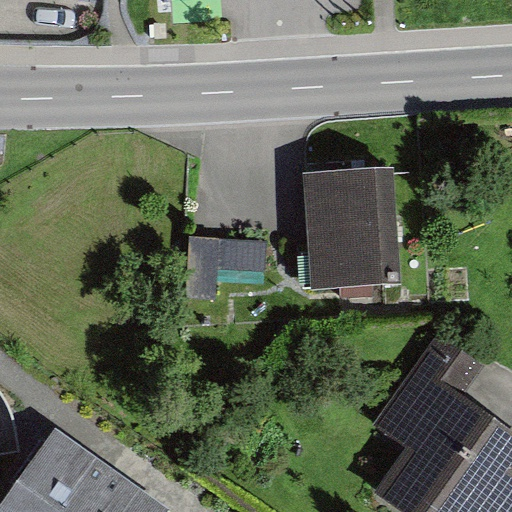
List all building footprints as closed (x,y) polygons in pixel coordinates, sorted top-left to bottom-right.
[(393,170),(310,172),(311,287),(394,285),(393,170)] [(264,244),(194,247),(195,295),(266,292),(264,244)] [(491,376),(442,345),(385,436),(410,452),(377,504),(390,511),(511,511),(511,442),(467,414),(491,376)] [(84,511),(110,475),(52,435),(0,511),(84,511)] [(164,511),(110,475),(84,511),(164,511)]
